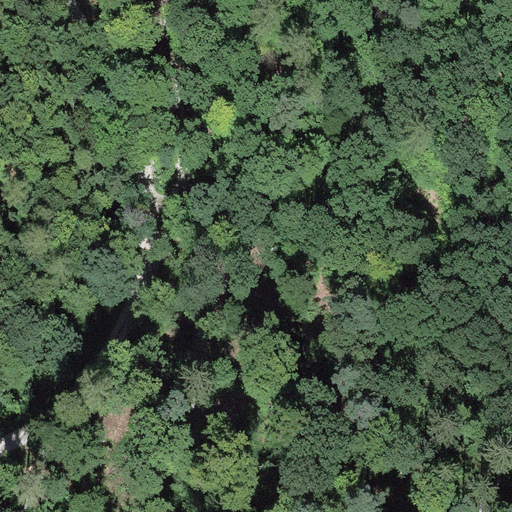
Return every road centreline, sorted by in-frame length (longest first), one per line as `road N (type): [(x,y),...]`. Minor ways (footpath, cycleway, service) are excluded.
road 1 (track): [(0,446),(44,425),(90,380),(154,253),(146,187),(100,61),(64,0)]
road 2 (track): [(154,253),(175,206),(185,152),(156,0)]
